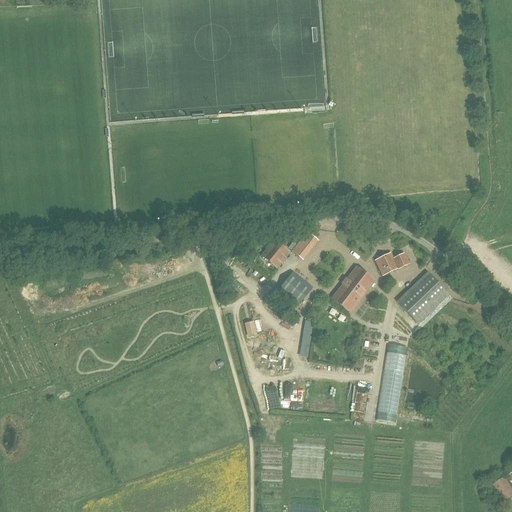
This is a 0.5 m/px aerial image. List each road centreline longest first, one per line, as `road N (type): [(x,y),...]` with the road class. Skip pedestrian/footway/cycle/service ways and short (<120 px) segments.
road 1 (unclassified): [(511,321),(444,255),(367,215),(0,257)]
road 2 (track): [(194,233),(251,427),(254,511)]
